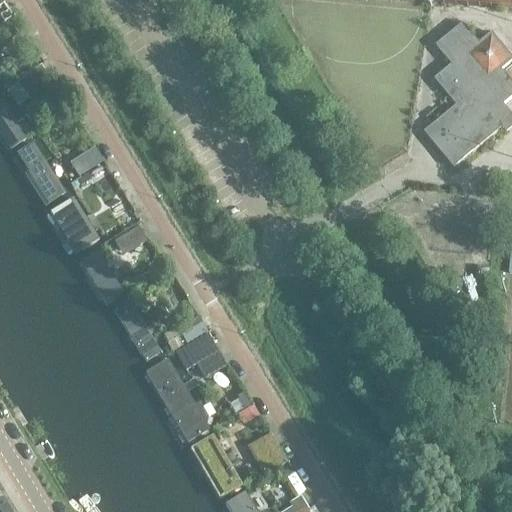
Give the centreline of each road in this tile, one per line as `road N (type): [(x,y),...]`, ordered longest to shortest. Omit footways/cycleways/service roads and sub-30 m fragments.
road 1 (residential): [(335,511),(24,0)]
road 2 (unclassified): [(300,275),(135,0)]
